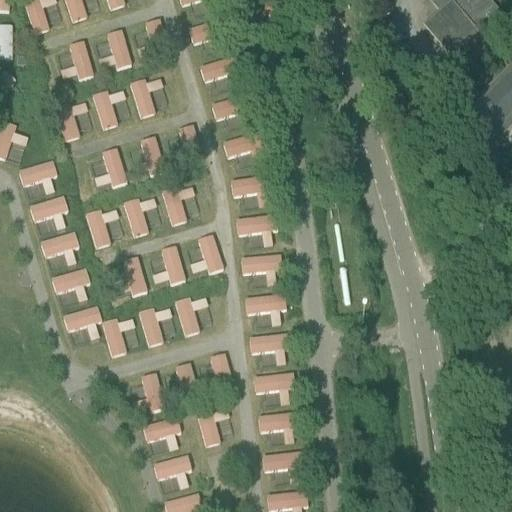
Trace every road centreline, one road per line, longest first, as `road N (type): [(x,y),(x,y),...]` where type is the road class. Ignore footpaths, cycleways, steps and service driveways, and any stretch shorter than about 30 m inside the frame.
road 1 (unclassified): [(446,511),(414,288),(325,0)]
road 2 (track): [(511,195),(462,256),(414,288)]
road 3 (unknown): [(106,267),(226,236)]
